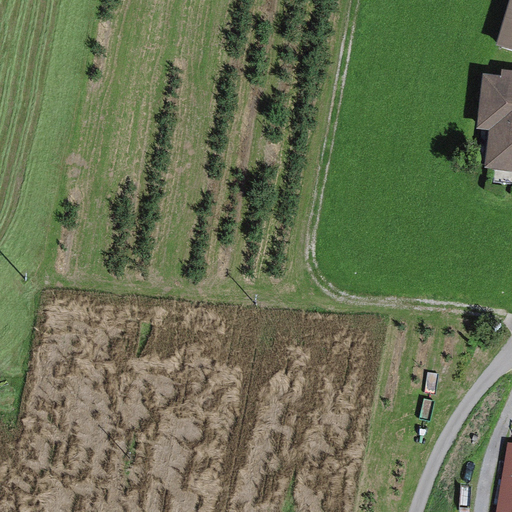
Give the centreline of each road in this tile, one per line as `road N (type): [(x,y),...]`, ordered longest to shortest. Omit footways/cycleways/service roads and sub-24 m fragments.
road 1 (track): [(356,0),(311,224),(313,272),(326,288),(351,297),(511,318)]
road 2 (track): [(420,511),(439,456),(511,350)]
